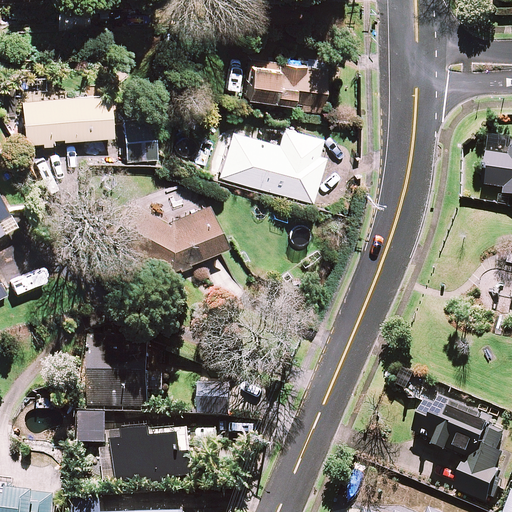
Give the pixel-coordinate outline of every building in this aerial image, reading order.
[(327,67),(247,58),(243,94),(291,100),(291,103),(322,107),(327,67)] [(22,97),(25,140),(41,139),(41,143),(53,143),(53,138),(111,135),(109,91),(22,97)] [(153,118),(124,118),(124,158),(153,158),(153,118)] [(323,138),(283,128),(278,144),(232,132),(220,176),(313,200),(324,156),(319,155),(323,138)] [(511,196),(511,144),(492,141),(484,187),(505,191),(505,195),(511,196)] [(0,230),(14,222),(0,195),(0,230)] [(169,222),(144,208),(125,246),(172,269),(226,242),(207,203),(169,222)] [(148,392),(168,393),(169,364),(149,363),(150,340),(95,337),(92,407),(147,410),(148,392)] [(233,381),(203,379),(200,413),(231,415),(233,381)] [(499,460),(509,436),(428,401),(412,437),(467,461),(455,490),(486,504),(505,462),(499,460)] [(112,415),(84,412),(81,441),(109,443),(112,415)] [(128,440),(117,441),(118,481),(190,478),(189,454),(181,454),(181,437),(156,437),(156,432),(128,433),(128,440)] [(58,511),(60,499),(0,492),(0,511),(58,511)]
